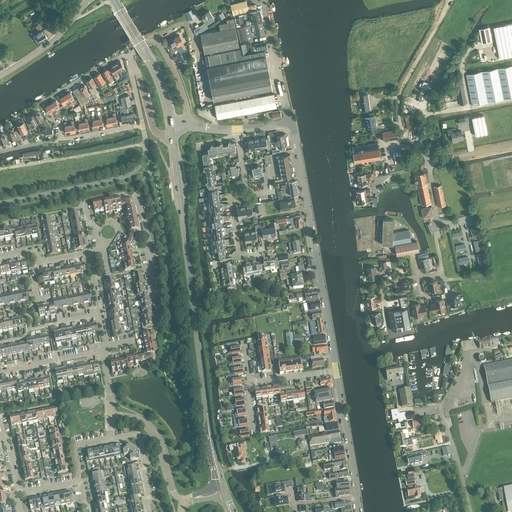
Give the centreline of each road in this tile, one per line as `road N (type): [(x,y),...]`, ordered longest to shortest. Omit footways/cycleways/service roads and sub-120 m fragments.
road 1 (secondary): [(222,483),(209,438),(172,132)]
road 2 (tertiary): [(336,371),(291,123)]
road 3 (residential): [(385,309),(381,285),(442,274),(428,164)]
road 4 (tertiary): [(0,204),(127,176),(146,150),(142,124)]
road 5 (residential): [(449,0),(400,94),(407,141)]
road 6 (residential): [(61,141),(58,123),(39,104),(128,51)]
road 7 (track): [(0,170),(145,143)]
road 8 (secondary): [(172,132),(158,80),(113,0)]
road 9 (residential): [(239,257),(229,189),(246,186),(239,129)]
road 10 (tertiary): [(355,497),(336,371)]
road 11 (residential): [(291,123),(261,0)]
road 12 (residential): [(183,502),(152,432),(129,416),(109,416)]
